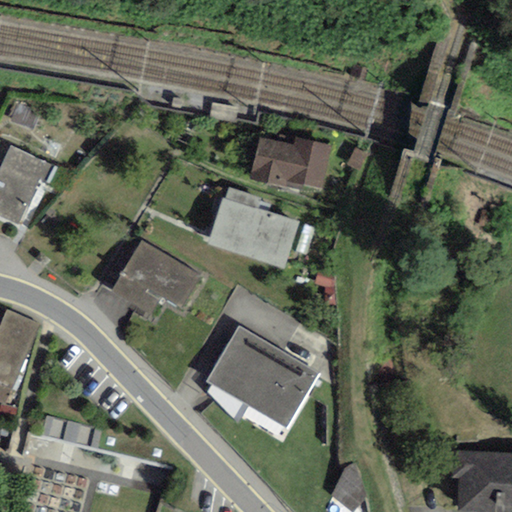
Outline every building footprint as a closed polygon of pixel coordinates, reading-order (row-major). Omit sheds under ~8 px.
[(293,146),(259,138),(249,179),(285,187),(286,180),(322,188),(332,146),(295,137),(293,146)] [(0,167),(0,216),(19,225),(40,181),(44,182),(51,166),(10,146),(0,167)] [(367,154),(354,148),(345,164),(358,171),(367,154)] [(260,198),(229,188),(226,199),(223,198),(208,244),(284,268),(298,222),(257,209),(260,198)] [(201,275),(140,240),(111,292),(151,315),(162,298),(182,309),(201,275)] [(39,324),(6,310),(0,323),(0,384),(12,389),(39,324)] [(238,325),(206,382),(287,428),(319,371),(238,325)] [(511,511),(511,454),(454,451),(452,478),(459,478),(457,511),(478,511),(511,511)]
